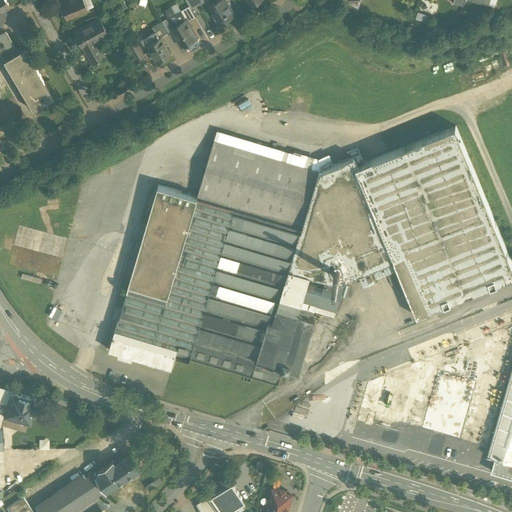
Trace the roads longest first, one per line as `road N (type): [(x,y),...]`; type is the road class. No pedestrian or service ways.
road 1 (residential): [(293,2),(98,119)]
road 2 (secondary): [(35,354),(77,384),(215,430)]
road 3 (secondary): [(326,463),(485,511)]
road 4 (residential): [(38,0),(98,119)]
